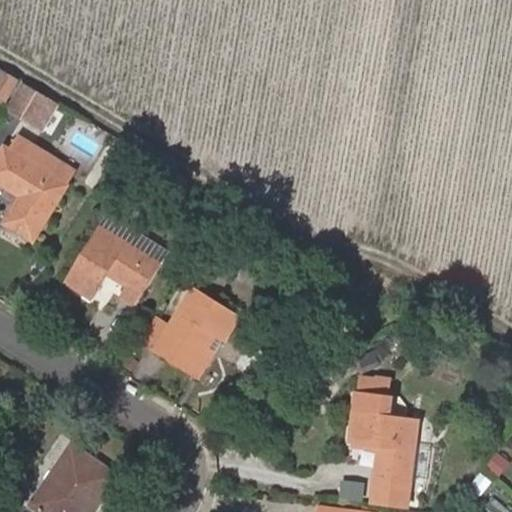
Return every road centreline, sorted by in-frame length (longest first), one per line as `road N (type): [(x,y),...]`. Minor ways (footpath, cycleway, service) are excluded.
road 1 (track): [(0,49),(325,243),(378,248),(511,330)]
road 2 (residential): [(176,511),(194,494),(180,429),(0,326)]
